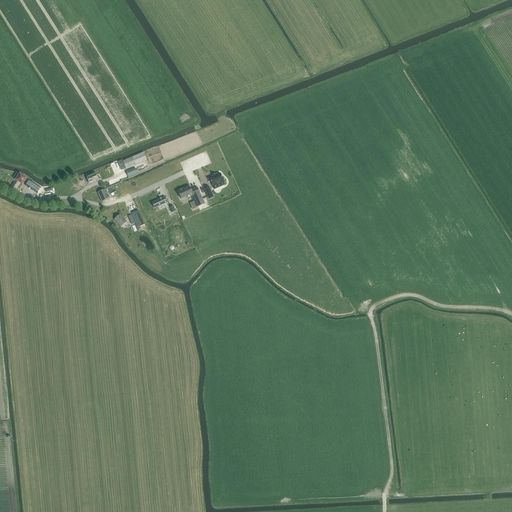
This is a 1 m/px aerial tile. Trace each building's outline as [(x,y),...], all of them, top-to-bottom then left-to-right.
[(146,160),(143,152),(132,157),(135,164),(146,160)] [(126,169),(135,165),(135,164),(132,157),(123,161),(124,164),(126,169)] [(135,168),(126,172),(128,177),(137,173),(135,168)] [(11,187),(15,190),(20,183),(22,184),(25,180),(28,183),(30,180),(26,178),(20,173),(15,180),(16,180),(11,187)] [(90,184),(99,180),(98,178),(96,173),(87,177),(90,184)] [(213,177),(209,178),(213,186),(223,181),(224,181),(220,173),(217,175),(216,174),(213,176),(213,177)] [(29,188),(36,192),(40,186),(32,182),(31,184),(29,188)] [(209,186),(204,188),(209,199),(214,197),(209,186)] [(181,199),(187,197),(187,198),(191,196),(197,207),(205,204),(197,187),(191,190),(190,187),(184,189),(184,188),(177,191),(181,199)] [(110,198),(106,189),(97,192),(101,201),(110,198)] [(160,199),(152,202),(152,203),(154,208),(154,209),(168,203),(167,202),(167,203),(165,197),(161,198),(160,199)] [(138,227),(145,225),(138,211),(132,213),(138,227)] [(114,220),(121,227),(127,222),(120,215),(114,220)]
